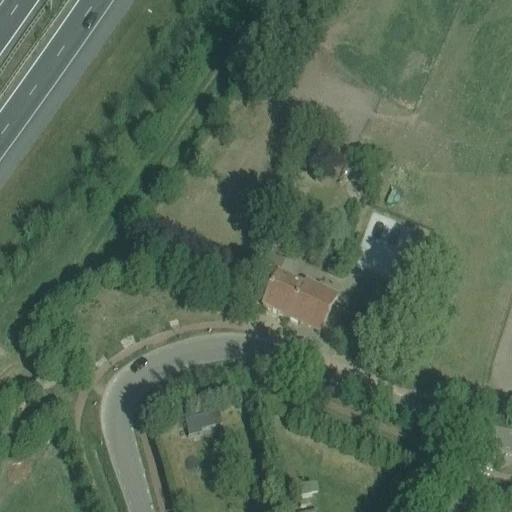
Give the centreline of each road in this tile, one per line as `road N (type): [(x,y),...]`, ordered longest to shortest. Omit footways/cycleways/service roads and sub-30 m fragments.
road 1 (unclassified): [(489,444),(257,353),(201,348),(168,361)]
road 2 (unclassified): [(135,511),(115,414),(129,383),(168,361)]
road 3 (motorway): [(0,137),(95,0)]
